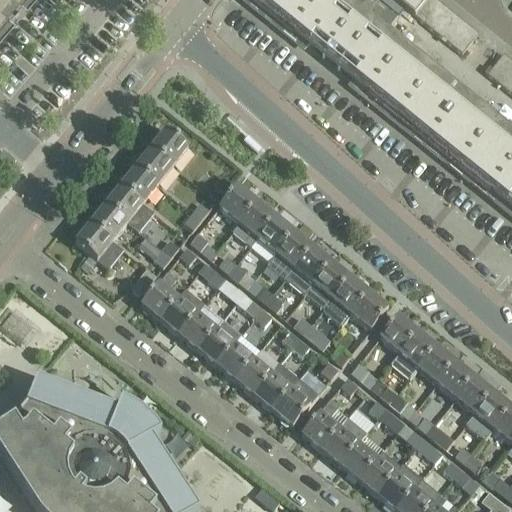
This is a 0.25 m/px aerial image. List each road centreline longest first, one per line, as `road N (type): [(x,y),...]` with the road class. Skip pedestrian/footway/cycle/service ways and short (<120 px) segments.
road 1 (unclassified): [(511,333),(174,30)]
road 2 (residential): [(330,511),(0,245)]
road 3 (unclassified): [(0,244),(174,30)]
